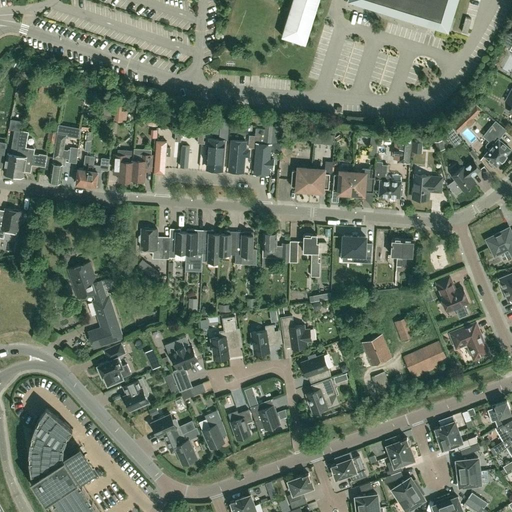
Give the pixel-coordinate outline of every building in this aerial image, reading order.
[(292,0),(282,36),(307,43),(319,0),(349,0),(350,0),(437,27),(447,30),(455,0),(292,0)] [(471,18),(466,17),(461,31),(467,33),(471,18)] [(29,83),(31,75),(22,73),(20,80),(29,83)] [(35,90),(44,92),(46,78),(37,76),(35,90)] [(468,109),(459,117),(464,122),(465,122),(464,121),(470,115),(472,118),(482,109),(472,100),(465,106),(468,109)] [(3,127),(11,127),(11,119),(15,119),(15,104),(4,104),(3,127)] [(114,121),(122,122),(123,111),(122,111),(122,107),(116,106),(114,121)] [(149,114),(149,125),(157,126),(158,126),(158,117),(158,115),(149,114)] [(496,165),(496,166),(501,160),(502,160),(503,159),(503,158),(504,156),(505,157),(506,155),(506,154),(511,149),(498,139),(506,129),(495,120),(483,135),(489,141),(486,144),(486,148),(488,150),(484,155),(489,159),(489,162),(493,165),(496,165)] [(4,172),(14,174),(21,131),(15,130),(10,153),(7,153),(4,172)] [(14,174),(23,175),(24,170),(27,171),(28,165),(32,165),(32,163),(46,166),(47,154),(39,153),(39,154),(34,154),(35,148),(26,146),(28,132),(21,131),(14,174)] [(210,136),(210,132),(199,131),(198,143),(204,143),(205,135),(210,136)] [(46,149),(54,151),(57,133),(49,132),(46,149)] [(195,132),(184,132),(183,164),(195,165),(195,132)] [(54,151),(53,156),(51,170),(50,180),(60,181),(61,170),(63,170),(64,165),(62,164),(65,164),(66,157),(61,157),(65,135),(57,133),(54,151)] [(314,133),(314,143),(333,144),(334,135),(314,133)] [(171,134),(158,134),(157,165),(170,166),(171,134)] [(256,142),(260,142),(261,136),(250,135),(249,147),(255,148),(256,142)] [(223,138),(206,137),(204,167),(220,168),(223,138)] [(245,141),(231,140),(228,170),(242,171),(245,141)] [(410,163),(411,142),(411,141),(399,140),(398,162),(410,163)] [(445,148),(442,140),(436,142),(438,150),(445,148)] [(257,144),(255,172),(270,174),(272,145),(257,144)] [(71,147),(69,158),(69,161),(76,162),(78,148),(71,147)] [(132,179),(134,149),(133,149),(133,151),(122,150),(122,155),(114,155),(113,174),(119,174),(119,181),(132,182),(132,179)] [(152,155),(149,155),(150,150),(134,149),(132,179),(144,180),(145,170),(151,170),(152,155)] [(86,184),(89,155),(85,155),(83,168),(79,168),(76,183),(77,183),(77,184),(81,185),(82,183),(86,184)] [(100,174),(100,169),(107,169),(108,158),(101,157),(100,164),(93,164),(94,156),(89,155),(86,184),(90,185),(90,186),(95,187),(95,185),(96,186),(97,174),(100,174)] [(474,174),(481,169),(474,159),(464,167),(463,166),(452,174),(455,179),(448,184),(451,188),(453,191),(456,194),(463,189),(464,190),(475,182),(471,175),(473,173),(474,174)] [(311,169),(310,190),(322,191),(322,187),(329,188),(330,173),(332,173),(333,161),(326,161),(325,172),(323,172),(324,170),(311,169)] [(379,194),(379,195),(380,195),(385,195),(385,196),(386,196),(389,196),(390,196),(399,197),(400,197),(400,196),(400,195),(402,195),(403,186),(401,186),(401,181),(401,180),(400,180),(400,181),(391,180),(391,177),(389,174),(386,174),(387,164),(382,164),(382,161),(376,161),(375,177),(375,178),(380,178),(380,179),(380,180),(379,194)] [(375,178),(375,177),(372,177),(373,168),(363,167),(359,172),(353,172),(352,193),(364,194),(364,192),(373,192),(375,178)] [(310,190),(311,169),(299,168),(299,170),(292,169),(291,185),(297,185),(297,189),(310,190)] [(339,192),(352,193),(353,172),(341,171),(340,174),(334,174),(333,189),(339,190),(339,192)] [(429,190),(441,191),(442,177),(430,176),(430,175),(415,174),(413,198),(428,199),(429,190)] [(2,218),(0,217),(0,236),(4,238),(5,232),(9,232),(11,231),(11,229),(17,230),(18,223),(20,222),(20,219),(19,218),(21,211),(19,210),(18,209),(15,208),(13,209),(6,208),(4,216),(2,218)] [(163,258),(164,239),(158,239),(157,237),(157,228),(150,228),(148,227),(145,227),(144,228),(142,228),(142,234),(140,234),(139,236),(139,240),(140,242),(141,242),(141,248),(147,248),(147,251),(153,252),(153,258),(163,258)] [(511,232),(509,227),(486,239),(495,255),(504,251),(508,259),(511,257),(511,232)] [(169,242),(169,257),(175,257),(175,252),(186,252),(185,260),(185,261),(186,261),(187,228),(186,231),(181,231),(181,228),(178,228),(178,231),(177,231),(176,231),(176,233),(175,241),(174,242),(170,242),(170,234),(170,239),(169,242)] [(187,228),(186,261),(202,261),(203,236),(198,236),(198,234),(198,232),(196,232),(196,229),(187,228)] [(203,236),(202,261),(219,261),(220,233),(214,233),(214,230),(211,230),(211,233),(210,233),(208,232),(208,234),(208,242),(207,243),(203,243),(203,236)] [(220,233),(219,261),(219,253),(235,254),(235,263),(236,237),(236,245),(232,245),(231,243),(231,235),(231,233),(229,233),(229,230),(226,230),(226,233),(220,233)] [(236,237),(235,263),(241,263),(242,254),(252,255),(253,248),(253,231),(244,231),(244,234),(242,234),(242,236),(242,238),(236,237)] [(263,232),(263,256),(282,257),(282,261),(289,261),(289,242),(282,242),(282,245),(276,245),(277,232),(263,232)] [(312,234),(312,233),(304,233),(304,251),(312,251),(311,275),(319,276),(320,262),(318,262),(319,242),(316,242),(317,234),(312,234)] [(356,254),(355,261),(371,262),(372,242),(365,242),(365,237),(366,237),(366,236),(364,236),(345,235),(343,235),(343,236),(344,236),(343,252),(342,252),(342,254),(343,254),(344,254),(356,254)] [(395,284),(400,284),(400,270),(401,270),(403,238),(392,237),(391,254),(397,255),(395,284)] [(403,238),(401,270),(406,270),(407,255),(413,256),(414,239),(403,238)] [(298,262),(298,241),(290,240),(289,262),(298,262)] [(100,280),(96,282),(89,261),(67,268),(77,298),(92,293),(95,300),(92,301),(101,329),(88,333),(93,348),(122,338),(108,295),(105,296),(100,280)] [(503,286),(505,291),(508,299),(511,297),(511,273),(500,278),(500,279),(499,281),(499,283),(500,284),(501,286),(503,286)] [(462,287),(455,290),(453,286),(453,285),(449,276),(437,281),(442,295),(441,296),(447,310),(469,302),(462,287)] [(309,296),(310,301),(310,302),(330,298),(331,292),(309,296)] [(198,298),(189,298),(188,310),(197,310),(198,298)] [(291,338),(292,346),(292,348),(294,347),(295,348),(300,348),(301,346),(307,345),(306,340),(311,340),(310,328),(305,329),(304,324),(294,325),(292,315),(281,316),(284,338),(289,337),(291,338)] [(229,357),(228,348),(228,347),(229,345),(235,344),(233,329),(237,329),(235,316),(229,317),(229,320),(223,321),(224,330),(220,330),(220,335),(219,336),(211,338),(212,343),(211,344),(209,345),(210,349),(212,351),(213,351),(214,359),(222,358),(223,359),(227,358),(228,357),(229,357)] [(402,340),(412,337),(404,318),(395,321),(402,340)] [(481,334),(480,334),(476,322),(450,332),(456,347),(465,343),(468,345),(474,358),(488,352),(483,341),(484,340),(482,339),(481,335),(482,334),(481,334)] [(261,354),(262,352),(269,351),(268,343),(270,341),(276,340),(274,323),(265,325),(266,330),(251,332),(253,340),(251,341),(250,342),(251,346),(252,348),(254,348),(254,353),(256,353),(258,354),(261,354)] [(362,342),(372,365),(391,357),(382,334),(362,342)] [(123,376),(131,372),(127,363),(123,365),(119,356),(126,352),(121,341),(104,350),(107,358),(108,357),(109,359),(98,364),(103,375),(104,374),(105,375),(104,377),(106,381),(108,382),(108,383),(123,376)] [(172,371),(175,379),(188,374),(185,366),(191,364),(192,364),(191,362),(198,360),(192,344),(185,347),(184,345),(177,348),(174,341),(165,344),(169,353),(171,353),(177,369),(172,371)] [(449,361),(439,341),(404,358),(413,378),(449,361)] [(317,374),(319,379),(331,374),(323,354),(316,356),(316,355),(309,358),(309,359),(301,362),(307,376),(315,373),(317,374)] [(384,371),(372,376),(379,395),(391,391),(384,371)] [(346,373),(333,377),(336,383),(348,379),(346,373)] [(327,407),(327,406),(324,397),(335,393),(329,377),(311,384),(313,390),(306,393),(313,412),(315,412),(317,413),(321,411),(321,409),(327,407)] [(124,395),(126,400),(127,402),(127,404),(128,407),(130,408),(130,409),(149,401),(146,395),(148,395),(149,393),(145,386),(142,387),(138,379),(124,386),(127,394),(124,395)] [(253,384),(256,395),(264,393),(261,382),(253,384)] [(193,386),(192,386),(181,390),(184,398),(196,394),(193,386)] [(251,386),(244,389),(250,406),(258,403),(251,386)] [(209,407),(217,404),(214,396),(206,400),(209,407)] [(258,403),(250,406),(255,420),(258,428),(265,426),(265,428),(280,423),(271,399),(258,403)] [(495,427),(511,417),(511,416),(510,412),(511,411),(507,400),(495,404),(496,406),(487,409),(492,421),(495,420),(497,426),(495,427)] [(101,511),(80,479),(84,476),(83,476),(92,471),(77,449),(65,457),(65,456),(64,457),(64,456),(63,453),(64,446),(65,443),(67,436),(69,434),(73,428),(47,406),(39,417),(37,422),(32,434),(31,440),(29,453),(30,459),(32,472),(33,477),(31,478),(46,501),(51,498),(60,511),(101,511)] [(237,409),(228,413),(231,421),(237,438),(250,434),(246,422),(253,420),(248,408),(238,412),(237,409)] [(176,428),(179,426),(176,419),(174,418),(173,419),(170,413),(165,416),(163,415),(160,417),(159,419),(152,422),(153,423),(152,425),(153,428),(155,428),(158,436),(164,433),(167,440),(182,433),(179,434),(176,428)] [(91,415),(83,421),(91,432),(99,426),(91,415)] [(227,434),(222,421),(220,422),(216,415),(207,419),(210,424),(209,427),(202,429),(211,448),(212,447),(214,448),(217,446),(217,445),(224,442),(222,436),(227,434)] [(506,446),(506,447),(511,443),(511,417),(495,427),(503,441),(507,439),(510,444),(506,446)] [(438,438),(458,431),(455,420),(440,425),(434,427),(436,433),(437,433),(438,438)] [(200,434),(197,426),(191,429),(195,437),(200,434)] [(459,449),(460,449),(470,445),(468,438),(462,440),(458,431),(438,438),(442,448),(456,443),(459,449)] [(183,433),(182,433),(167,440),(172,451),(177,449),(183,463),(184,462),(186,463),(189,462),(190,460),(197,457),(195,453),(195,451),(194,447),(192,446),(189,439),(182,442),(179,435),(183,433)] [(391,455),(411,448),(409,443),(407,437),(401,439),(387,444),(391,455)] [(460,449),(462,455),(480,448),(478,442),(470,445),(460,449)] [(387,462),(391,474),(401,470),(402,469),(400,463),(414,458),(411,448),(391,455),(392,460),(387,462)] [(337,462),(331,464),(333,470),(336,478),(350,473),(353,480),(367,475),(364,467),(358,469),(354,456),(337,462)] [(454,464),(455,473),(479,470),(478,457),(457,459),(457,464),(454,464)] [(401,470),(391,474),(383,476),(385,483),(403,476),(401,470)] [(481,483),(479,470),(455,473),(456,481),(459,481),(460,485),(481,483)] [(292,507),(303,503),(299,491),(313,486),(310,478),(311,478),(309,473),(303,475),(288,480),(293,493),(287,495),(292,507)] [(391,489),(398,500),(420,486),(415,479),(413,480),(410,476),(391,489)] [(370,481),(359,485),(362,491),(372,487),(370,481)] [(148,493),(155,489),(152,484),(145,488),(148,493)] [(420,486),(398,500),(400,499),(407,510),(425,498),(422,494),(424,493),(420,486)] [(472,491),(468,497),(484,507),(487,502),(472,491)] [(356,496),(356,500),(354,501),(355,509),(378,506),(377,493),(356,496)] [(233,507),(234,511),(254,504),(251,494),(236,499),(230,501),(232,507),(233,507)] [(452,495),(444,498),(449,511),(463,511),(458,496),(453,497),(452,495)] [(484,507),(468,497),(465,502),(478,511),(482,506),(484,507)] [(275,508),(282,507),(280,498),(273,500),(275,508)] [(449,511),(444,498),(437,501),(437,503),(433,505),(435,511),(449,511)]
